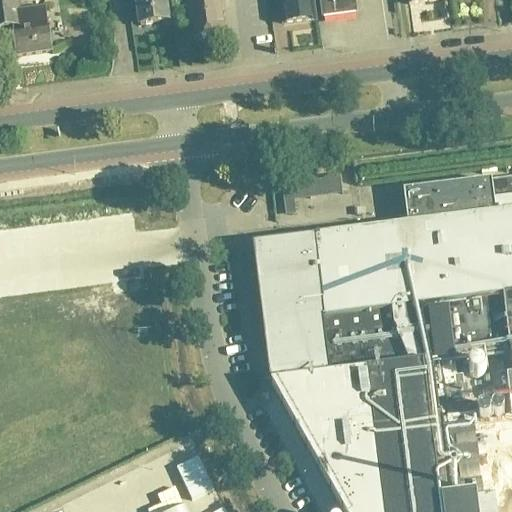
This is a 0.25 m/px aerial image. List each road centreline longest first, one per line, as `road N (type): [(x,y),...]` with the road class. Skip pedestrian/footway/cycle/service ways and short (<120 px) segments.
road 1 (tertiary): [(511,59),(175,101)]
road 2 (tertiary): [(179,147),(511,105)]
road 3 (unclassified): [(275,511),(217,383),(192,235)]
road 4 (unclassified): [(192,235),(0,261)]
road 5 (tertiary): [(0,171),(179,147)]
road 6 (tertiary): [(175,101),(0,126)]
